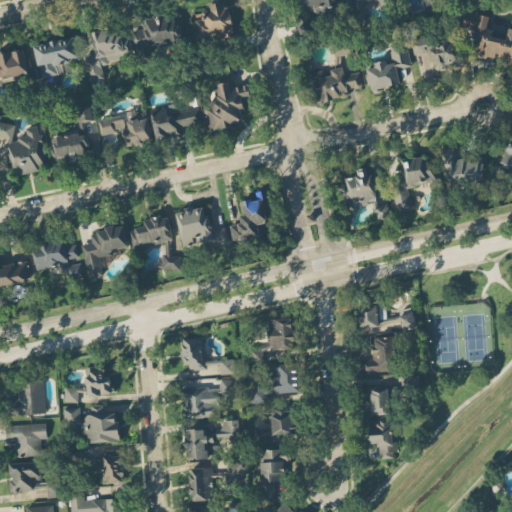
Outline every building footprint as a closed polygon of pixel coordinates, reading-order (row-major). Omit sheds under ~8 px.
[(230,33),(230,0),(210,0),(210,9),(203,9),(203,18),(196,18),(196,33),(230,33)] [(299,0),(300,9),(338,5),(337,0),(299,0)] [(355,0),(356,6),(347,8),(349,23),(365,20),(362,0),(364,0),(377,0),(379,7),(391,5),(389,0),(355,0)] [(511,64),(511,27),(508,27),(507,32),(486,28),(489,15),(465,10),(461,26),(477,29),(473,48),(478,48),(477,55),(496,59),(496,61),(511,64)] [(136,57),(153,55),(152,45),(181,41),(178,15),(145,18),(145,28),(133,29),(136,57)] [(297,17),(298,32),(311,30),(310,16),(297,17)] [(88,79),(103,76),(101,61),(132,56),(128,35),(117,37),(115,27),(91,32),(95,52),(83,54),(88,79)] [(34,44),(40,76),(70,71),(68,59),(78,57),(74,36),(34,44)] [(430,51),(432,67),(462,64),(458,36),(412,41),(413,53),(430,51)] [(400,84),(396,68),(411,65),(406,40),(387,44),(390,58),(374,62),(375,66),(366,68),(371,90),(400,84)] [(0,74),(12,72),(14,78),(28,75),(22,47),(0,51),(0,74)] [(311,71),(316,102),(348,96),(347,89),(362,86),(359,71),(344,74),(343,66),(311,71)] [(209,128),(244,122),(240,99),(249,97),(247,83),(233,86),(232,78),(215,81),(219,103),(205,105),(209,128)] [(199,107),(167,114),(165,105),(150,109),(156,138),(172,134),(173,137),(188,134),(187,128),(202,125),(199,107)] [(80,131),(52,136),(55,158),(89,153),(84,121),(93,119),(91,107),(77,109),(80,131)] [(126,145),(151,140),(146,109),(98,117),(101,132),(123,129),(126,145)] [(12,120),(0,121),(0,135),(7,135),(11,173),(44,170),(39,124),(25,126),(26,136),(13,137),(12,120)] [(511,140),(498,161),(511,170),(511,140)] [(454,158),(453,146),(435,149),(438,170),(444,169),(446,185),(485,180),(481,154),(454,158)] [(396,210),(411,207),(407,185),(434,181),(430,155),(401,159),(403,174),(390,176),(396,210)] [(373,201),(375,219),(390,216),(387,201),(377,203),(375,191),(383,189),(381,174),(368,176),(366,166),(356,168),(357,175),(341,178),(346,206),(373,201)] [(233,240),(260,235),(257,223),(267,221),(265,212),(271,211),(266,187),(254,189),(256,197),(239,200),(243,221),(230,224),(233,240)] [(175,211),(183,246),(198,243),(199,247),(229,241),(226,225),(210,229),(205,205),(175,211)] [(164,241),(166,253),(160,254),(163,270),(179,266),(167,213),(142,219),(144,225),(129,228),(133,248),(164,241)] [(81,243),(88,278),(103,274),(98,254),(128,247),(123,223),(89,231),(92,241),(81,243)] [(36,268),(60,264),(62,271),(66,270),(68,280),(83,277),(80,261),(70,263),(68,258),(78,256),(75,243),(65,245),(63,237),(31,243),(36,268)] [(0,285),(32,280),(28,259),(1,264),(0,260),(0,285)] [(360,326),(396,325),(396,316),(383,316),(383,296),(358,297),(360,326)] [(248,361),(263,361),(263,350),(293,349),(292,317),(268,318),(268,342),(247,343),(248,361)] [(395,371),(393,335),(373,336),(374,357),(361,358),(361,372),(395,371)] [(203,336),(184,337),(184,369),(204,368),(203,336)] [(220,373),(235,373),(234,359),(219,359),(220,373)] [(271,363),(272,386),(252,387),(252,402),(267,401),(267,392),(298,391),(298,362),(271,363)] [(85,366),(87,395),(110,394),(109,375),(104,375),(103,365),(85,366)] [(401,388),(418,389),(419,374),(402,374),(401,388)] [(45,412),(44,378),(17,379),(17,398),(8,398),(8,413),(45,412)] [(218,394),(234,393),(233,378),(219,379),(220,385),(183,388),(185,417),(219,415),(218,394)] [(366,385),(367,413),(388,413),(387,384),(366,385)] [(64,401),(78,401),(78,388),(64,387),(64,401)] [(119,440),(117,411),(103,412),(103,404),(90,404),(91,414),(80,415),(80,406),(63,407),(64,423),(81,422),(81,436),(91,435),(91,441),(119,440)] [(251,428),(252,441),(263,441),(263,434),(297,433),(295,406),(270,407),(271,427),(251,428)] [(369,419),(370,443),(378,442),(378,458),(395,457),(394,441),(392,441),(392,418),(369,419)] [(187,458),(211,457),(211,444),(213,444),(213,436),(239,435),(239,419),(221,419),(221,428),(186,429),(187,458)] [(41,438),(46,438),(46,422),(4,423),(5,440),(14,440),(14,455),(41,454),(41,438)] [(274,480),(288,479),(286,447),(258,449),(261,499),(275,499),(274,480)] [(103,482),(122,481),(120,449),(102,450),(103,482)] [(9,462),(10,490),(46,487),(47,496),(59,496),(58,480),(41,481),(39,460),(9,462)] [(243,483),(244,462),(226,462),(226,483),(243,483)] [(189,467),(190,499),(213,499),(212,466),(189,467)] [(123,511),(122,496),(84,499),(83,489),(69,490),(70,511),(123,511)] [(304,511),(301,511),(293,511),(289,501),(276,506),(277,511),(304,511)] [(195,511),(217,511),(217,503),(200,504),(201,511),(195,511)]
